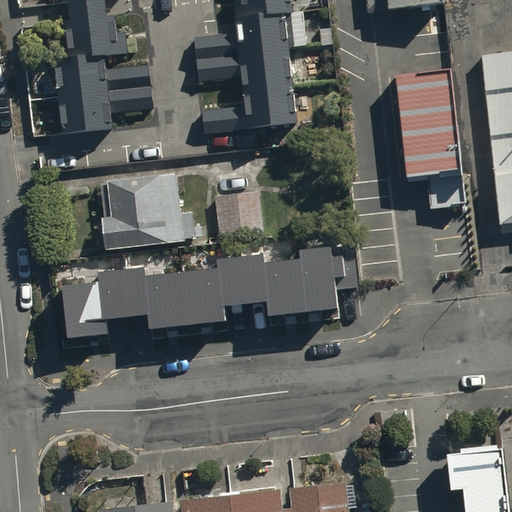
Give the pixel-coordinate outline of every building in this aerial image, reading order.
[(103,53),(127,50),(125,28),(116,29),(114,9),(106,10),(104,0),(68,0),(70,14),(57,15),(60,44),(54,45),(62,130),(110,125),(109,112),(154,107),(149,62),(104,67),(103,53)] [(291,0),(232,0),(236,30),(195,34),(200,80),(242,75),(245,103),(202,108),(205,132),(297,122),(285,7),(293,6),(291,0)] [(367,0),(368,9),(441,1),(441,0),(367,0)] [(511,48),(481,52),(499,220),(511,218),(511,48)] [(395,68),(406,171),(458,166),(447,63),(395,68)] [(98,178),(105,245),(184,237),(177,170),(98,178)] [(259,189),(216,193),(220,234),(263,230),(259,189)] [(148,319),(224,311),(222,297),(265,292),(267,307),(336,299),(334,285),(358,282),(354,242),(300,247),(300,251),(263,255),(262,246),(216,251),(217,260),(145,268),(144,260),(98,265),(99,274),(63,278),(68,329),(107,325),(105,309),(147,304),(148,319)] [(498,511),(494,449),(443,452),(446,488),(459,487),(461,511),(498,511)] [(99,511),(349,511),(346,478),(289,484),(292,506),(282,507),(280,485),(180,496),(181,511),(173,511),(172,498),(99,506),(99,511)]
